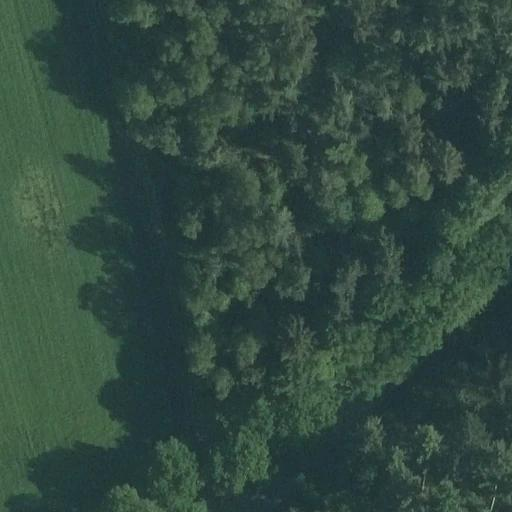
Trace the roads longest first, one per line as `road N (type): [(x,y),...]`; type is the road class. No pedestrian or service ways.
road 1 (track): [(230,511),(195,478),(178,327),(93,0)]
road 2 (tertiary): [(258,511),(511,251)]
